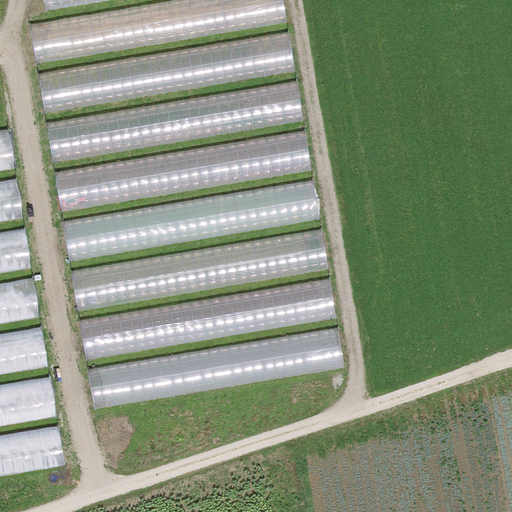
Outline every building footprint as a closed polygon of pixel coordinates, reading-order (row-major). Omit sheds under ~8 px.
[(46,0),(47,8),(73,5),(72,0),(46,0)] [(285,0),(219,0),(223,29),(288,22),(285,0)] [(159,2),(161,37),(194,36),(193,1),(159,2)] [(134,94),(297,73),(293,35),(129,56),(134,94)] [(141,144),(306,119),(301,84),(49,123),(55,160),(141,146),(141,144)] [(308,132),(241,143),(247,178),(314,167),(308,132)] [(13,133),(0,134),(0,170),(18,168),(13,133)] [(141,163),(60,172),(63,203),(232,185),(228,147),(140,157),(141,163)] [(0,220),(27,211),(17,181),(0,186),(0,220)] [(260,228),(322,220),(317,184),(256,191),(260,228)] [(0,476),(66,468),(46,322),(42,323),(36,274),(34,274),(28,229),(0,232),(0,476)] [(249,262),(249,273),(327,275),(328,239),(249,236),(248,262),(249,262)] [(91,320),(84,348),(124,358),(131,330),(91,320)] [(109,369),(93,370),(95,408),(111,407),(109,369)]
